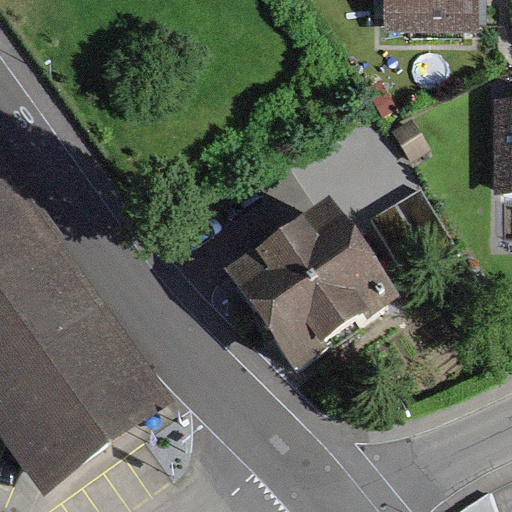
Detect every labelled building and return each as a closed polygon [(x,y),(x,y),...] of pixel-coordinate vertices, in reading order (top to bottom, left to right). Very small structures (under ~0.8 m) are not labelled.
[(386,0),(387,39),(477,38),(476,0),(386,0)] [(511,201),(511,108),(498,108),(498,201),(511,201)] [(425,193),(375,220),(404,276),(455,249),(425,193)] [(0,446),(40,504),(155,422),(0,204),(0,446)] [(398,334),(339,241),(245,301),(304,393),(398,334)]
